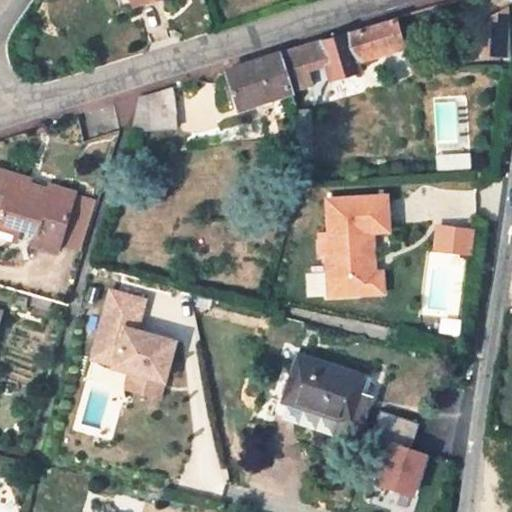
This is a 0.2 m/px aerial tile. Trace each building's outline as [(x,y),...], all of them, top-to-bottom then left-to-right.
[(508,41),(509,5),(492,14),(490,40),(508,41)] [(309,85),(305,71),(327,65),(332,79),(361,70),(358,59),(374,53),(375,58),(402,49),(401,45),(404,43),(398,20),(321,44),(319,40),(280,54),(293,89),(309,85)] [(228,70),(243,108),(293,89),(280,54),(228,70)] [(132,131),(175,127),(172,89),(142,97),(132,131)] [(313,156),(310,111),(294,112),(296,158),(313,156)] [(30,180),(0,171),(0,214),(0,219),(22,226),(37,231),(34,245),(58,251),(61,242),(74,198),(75,193),(51,186),(50,190),(29,183),(30,180)] [(386,195),(326,199),(328,233),(319,233),(320,254),(325,254),(327,295),(359,296),(357,274),(374,273),(372,231),(388,230),(386,195)] [(94,203),(74,198),(61,242),(81,248),(94,203)] [(0,219),(0,228),(19,235),(22,226),(0,219)] [(374,273),(357,274),(359,296),(383,296),(381,274),(374,273)] [(67,285),(58,283),(54,295),(64,297),(67,285)] [(136,330),(144,299),(110,291),(92,358),(114,363),(113,366),(131,371),(164,380),(175,340),(136,330)] [(53,300),(33,295),(31,305),(50,311),(53,300)] [(362,377),(298,357),(285,400),(349,420),(356,395),(362,377)] [(164,380),(131,371),(126,387),(160,397),(164,380)] [(345,434),(349,420),(285,400),(272,395),(268,410),(345,434)] [(349,420),(345,434),(352,436),(364,397),(356,395),(349,420)] [(418,499),(432,454),(412,448),(419,424),(384,414),(379,430),(393,434),(377,487),(418,499)]
